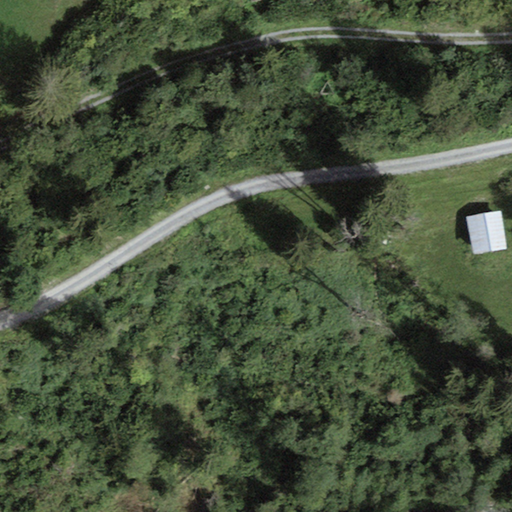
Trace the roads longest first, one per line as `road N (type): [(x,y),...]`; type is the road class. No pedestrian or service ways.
road 1 (unclassified): [(0,319),(72,287),(191,212),(256,186),(511,145)]
road 2 (track): [(511,39),(242,45),(176,57),(117,92),(0,128)]
